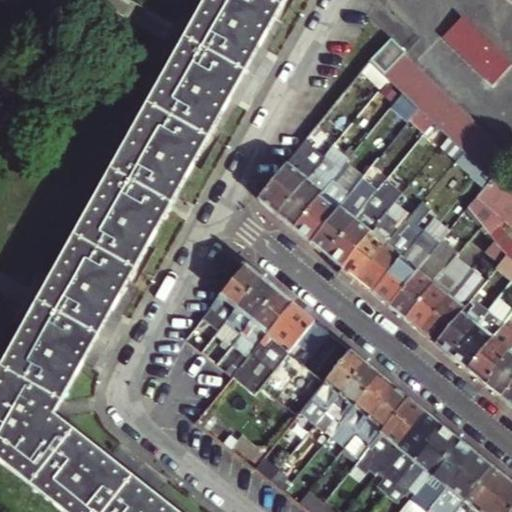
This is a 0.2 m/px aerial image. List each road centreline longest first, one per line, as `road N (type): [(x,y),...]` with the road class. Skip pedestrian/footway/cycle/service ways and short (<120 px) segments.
road 1 (residential): [(249,511),(149,433),(132,388),(139,358),(219,209)]
road 2 (residential): [(511,444),(219,209)]
road 3 (residential): [(219,209),(331,0)]
